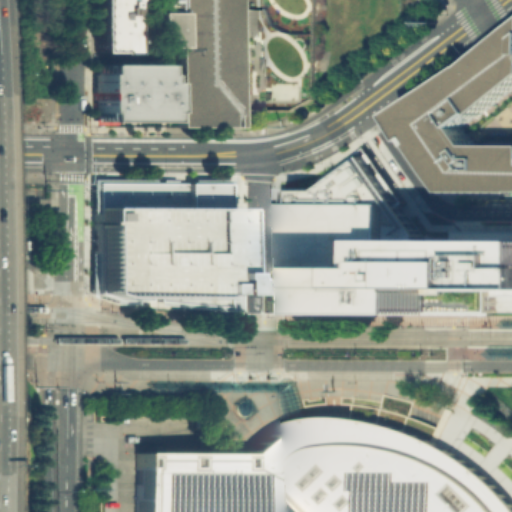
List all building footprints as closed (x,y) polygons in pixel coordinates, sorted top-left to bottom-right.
[(128,0),(128,2),(124,2),(123,52),(89,51),(89,0),(128,0)] [(150,0),(150,51),(172,51),(172,127),(238,127),(238,108),(238,0),(150,0)] [(511,38),(476,68),(402,116),(419,142),(425,138),(430,145),(427,147),(461,194),(511,194),(511,147),(485,147),(471,128),(494,113),(495,115),(511,100),(511,38)] [(94,63),(154,63),(154,73),(157,73),(157,80),(163,80),(163,110),(159,110),(159,120),(94,120),(94,110),(91,110),(91,72),(94,72),(94,63)] [(366,154),(324,187),(285,186),(283,309),(511,311),(511,239),(430,239),(366,154)] [(90,182),(224,182),(224,207),(235,207),(234,309),(210,309),(210,305),(148,299),(111,299),(90,292),(90,182)] [(306,418),(294,381),(292,378),(289,376),(285,375),(282,375),(278,376),(275,378),(273,381),(272,385),(272,388),(273,391),(283,423),(294,420),(306,418)] [(275,378),(151,376),(143,385),(145,389),(273,391),(272,388),(272,385),(273,381),(275,378)] [(131,450),(158,450),(195,451),(231,451),(243,451),(255,439),(266,432),(282,424),(283,423),(294,420),(306,418),(328,417),(353,419),(375,422),(394,427),(416,435),(442,448),(464,462),(482,476),(498,491),(511,507),(511,511),(132,511),(132,461),(131,450)]
